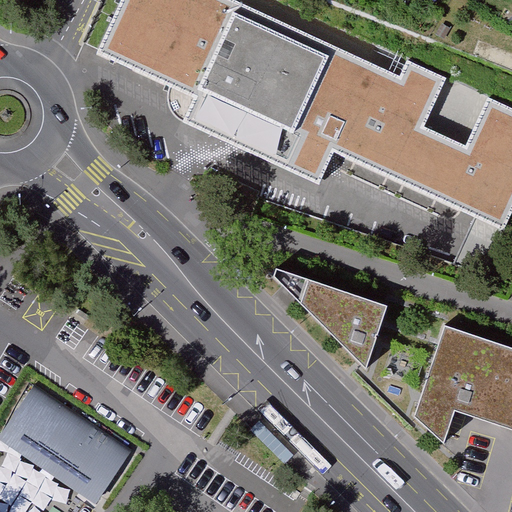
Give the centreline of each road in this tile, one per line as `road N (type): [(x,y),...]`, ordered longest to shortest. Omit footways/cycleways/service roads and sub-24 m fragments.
road 1 (secondary): [(417,511),(123,218)]
road 2 (residential): [(511,315),(197,210),(123,218)]
road 3 (secondary): [(53,154),(65,119),(54,84),(24,64),(0,63)]
